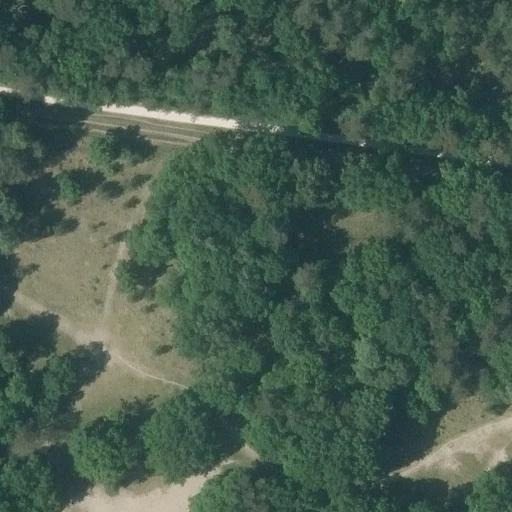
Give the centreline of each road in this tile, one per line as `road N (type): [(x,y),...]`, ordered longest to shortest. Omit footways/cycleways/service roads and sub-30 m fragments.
road 1 (unknown): [(0,113),(511,178)]
road 2 (unknown): [(25,511),(195,141)]
